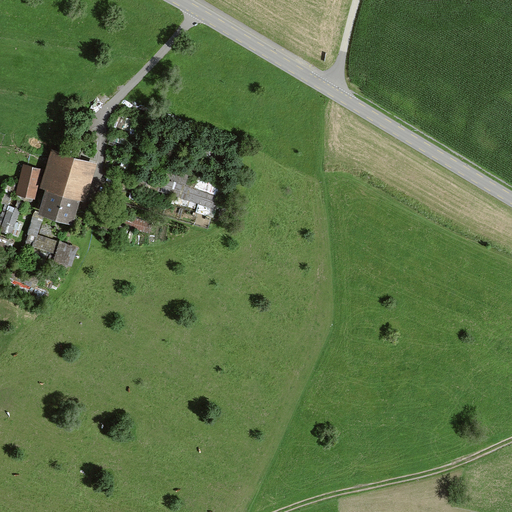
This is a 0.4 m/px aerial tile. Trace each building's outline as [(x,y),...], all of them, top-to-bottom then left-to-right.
[(100,161),(53,148),(43,184),(48,185),(40,214),(75,223),(81,200),(89,202),(100,161)] [(40,167),(22,164),(17,193),(35,196),(40,167)] [(7,211),(3,231),(14,233),(18,214),(7,211)] [(0,234),(0,246),(12,249),(14,239),(0,234)] [(38,247),(52,253),(57,241),(42,235),(38,247)] [(59,242),(55,263),(73,267),(78,246),(59,242)]
